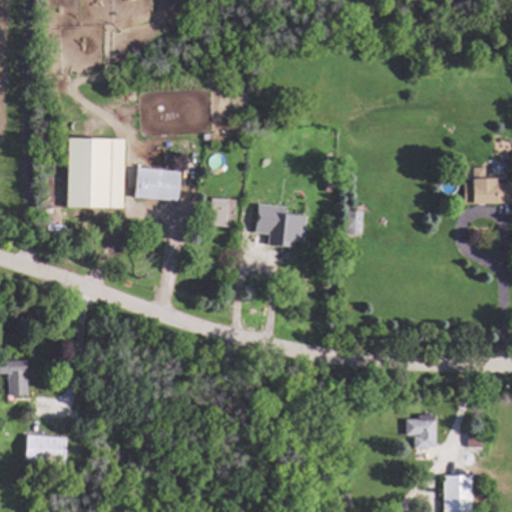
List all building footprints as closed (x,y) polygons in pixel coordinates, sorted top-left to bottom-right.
[(121,140),(60,139),(59,209),(120,210),(121,140)] [(128,199),(172,202),(174,171),(130,169),(128,199)] [(465,191),(458,192),(458,205),(489,205),(488,179),(479,179),(479,169),(465,169),(465,191)] [(220,222),(229,223),(230,200),(206,199),(204,226),(219,227),(220,222)] [(279,207),(252,205),(250,234),(264,235),(263,247),(287,249),(288,243),(298,244),(300,217),(279,215),(279,207)] [(342,235),(359,235),(358,212),(341,212),(342,235)] [(0,392),(0,398),(18,397),(17,362),(0,362),(0,392)] [(399,420),(400,437),(407,437),(408,450),(431,449),(430,416),(412,416),(412,420),(399,420)] [(61,438),(18,437),(17,463),(60,464),(61,438)] [(437,511),(461,511),(462,477),(438,477),(437,511)]
